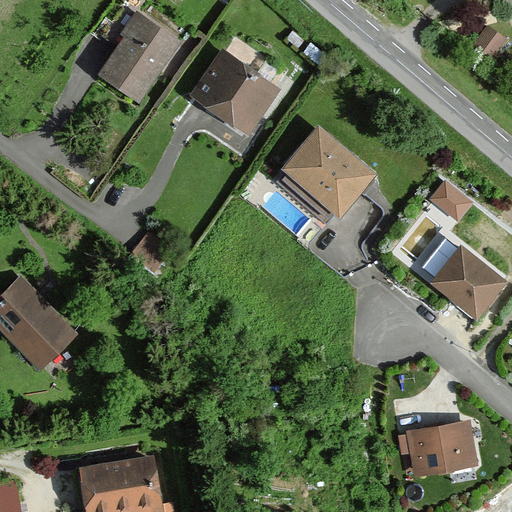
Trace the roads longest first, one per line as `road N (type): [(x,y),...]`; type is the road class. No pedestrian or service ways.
road 1 (secondary): [(327,0),(511,156)]
road 2 (residential): [(511,413),(439,352),(387,329)]
